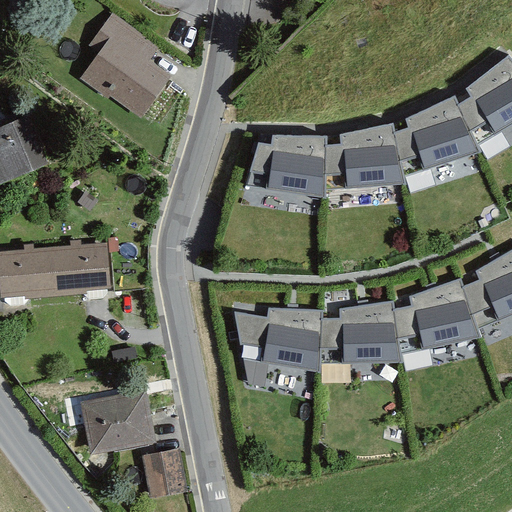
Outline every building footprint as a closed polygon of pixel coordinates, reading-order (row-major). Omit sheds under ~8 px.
[(159,47),(114,14),(91,46),(99,51),(81,75),(141,118),(170,78),(148,62),(159,47)] [(511,61),(510,60),(469,89),(472,97),(458,108),(468,134),(486,123),(494,135),(511,124),(511,61)] [(455,100),(408,120),(410,129),(395,135),(400,162),(417,158),(423,170),(475,154),(468,134),(458,108),(455,100)] [(27,117),(0,129),(0,187),(48,166),(27,117)] [(393,125),(342,137),(342,146),(326,148),(324,177),(345,176),(346,189),(405,185),(400,162),(395,135),(393,125)] [(327,139),(274,137),(272,145),(259,144),(248,184),(322,196),(324,177),(326,148),(327,139)] [(105,250),(51,251),(52,298),(106,297),(105,250)] [(480,281),(462,288),(473,316),(492,309),(497,323),(511,316),(511,250),(477,271),(480,281)] [(51,251),(0,251),(0,299),(52,298),(51,251)] [(412,308),(393,311),(397,341),(419,336),(422,350),(481,338),(473,316),(462,288),(459,280),(410,296),(412,308)] [(341,320),(321,321),(319,350),(343,348),(344,365),(400,364),(397,341),(393,311),(392,302),(342,309),(341,320)] [(322,311),(271,308),(269,320),(235,313),(241,344),(264,348),(261,363),(317,370),(319,350),(321,321),(322,311)] [(141,390),(79,398),(85,448),(148,439),(141,390)] [(178,451),(141,455),(145,497),(182,493),(178,451)]
